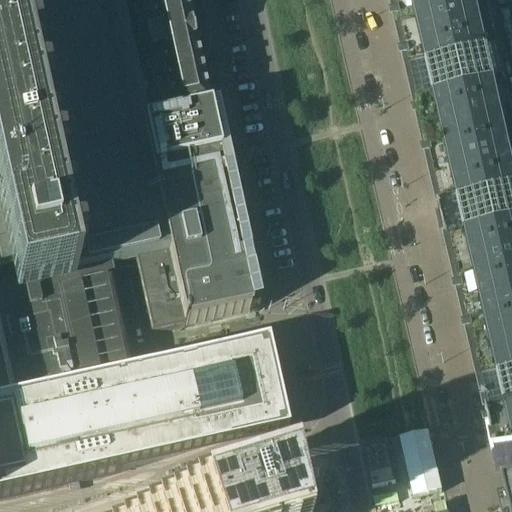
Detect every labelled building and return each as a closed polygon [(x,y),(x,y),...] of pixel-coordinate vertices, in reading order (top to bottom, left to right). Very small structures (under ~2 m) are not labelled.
[(0,0),(0,295),(12,294),(65,282),(72,280),(71,280),(66,253),(29,89),(26,74),(25,69),(20,47),(17,33),(15,26),(9,0),(0,0)] [(9,0),(15,26),(17,33),(20,47),(25,69),(26,74),(29,89),(66,253),(71,280),(72,280),(65,282),(12,294),(0,295),(0,349),(13,406),(133,379),(133,378),(109,272),(134,266),(149,337),(181,330),(183,329),(195,326),(216,322),(240,316),(243,316),(252,314),(256,313),(255,308),(247,271),(211,106),(203,108),(178,0),(9,0)] [(511,467),(511,74),(495,0),(389,0),(442,228),(440,228),(448,260),(449,260),(487,417),(486,418),(498,470),(511,467)] [(0,408),(0,503),(67,489),(77,486),(98,482),(284,440),(264,350),(190,366),(159,373),(133,379),(13,406),(0,408)] [(203,511),(292,511),(288,490),(287,486),(274,490),(238,501),(203,511)]
